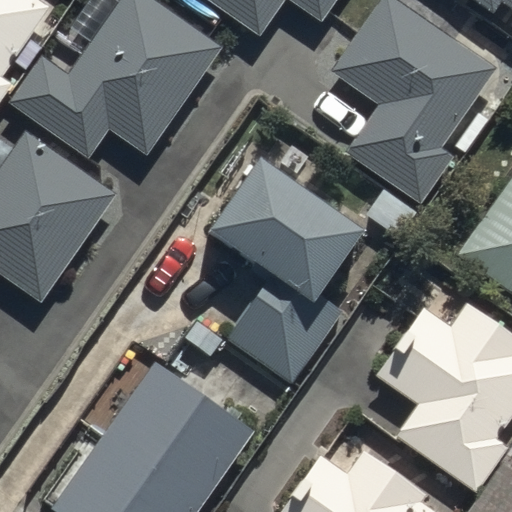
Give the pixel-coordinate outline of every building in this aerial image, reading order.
[(0,0),(0,111),(10,96),(1,90),(14,70),(26,78),(40,57),(29,50),(50,20),(28,5),(31,0),(0,0)] [(221,57),(139,0),(127,0),(118,14),(97,0),(91,0),(65,37),(89,54),(67,85),(40,66),(6,115),(86,170),(107,141),(144,167),(221,57)] [(190,0),(258,47),(285,9),(318,32),(340,0),(190,0)] [(492,79),(381,0),(380,0),(324,80),(375,116),(341,163),(418,218),(453,168),(437,157),(492,79)] [(511,11),(511,0),(469,0),(493,16),(501,4),(511,11)] [(0,288),(37,314),(113,205),(25,144),(0,179),(0,288)] [(360,251),(258,180),(206,255),(263,294),(227,345),(294,392),(342,321),(322,307),(360,251)] [(511,182),(451,267),(511,310),(511,182)] [(414,417),(392,447),(470,505),(503,460),(492,452),(511,425),(511,348),(462,312),(443,338),(421,321),(372,386),(414,417)] [(206,511),(254,449),(157,377),(56,511),(206,511)] [(511,511),(511,456),(468,511),(511,511)] [(418,511),(422,507),(359,463),(344,485),(314,464),(280,511),(418,511)]
